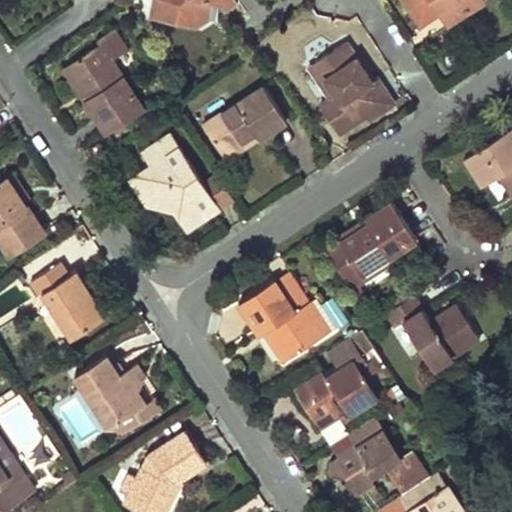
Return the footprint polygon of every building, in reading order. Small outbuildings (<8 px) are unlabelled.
[(155,0),(153,13),(197,22),(203,0),(155,0)] [(210,15),(212,0),(203,0),(197,22),(210,15)] [(409,0),(415,10),(431,0),(435,0),(440,8),(448,18),(478,0),(409,0)] [(435,0),(431,0),(415,10),(421,18),(440,8),(435,0)] [(374,75),(347,35),(316,56),(337,87),(329,92),(322,97),(341,126),(356,117),(368,109),(371,114),(397,97),(380,71),(374,75)] [(92,109),(104,128),(141,104),(99,39),(68,60),(88,89),(81,93),(92,109)] [(337,87),(316,56),(308,61),(329,92),(337,87)] [(88,89),(68,60),(62,64),(81,93),(88,89)] [(284,114),(261,78),(201,116),(222,145),(251,126),(256,133),(284,114)] [(511,122),(511,123),(480,142),(463,153),(481,180),(498,169),(511,190),(511,122)] [(251,126),(222,145),(226,152),(242,142),(256,133),(251,126)] [(200,173),(169,128),(139,148),(147,160),(135,168),(152,194),(167,195),(173,205),(179,215),(213,194),(200,173)] [(231,193),(213,165),(200,173),(213,194),(218,201),(231,193)] [(152,194),(135,168),(127,174),(145,201),(173,205),(167,195),(152,194)] [(12,172),(6,176),(21,198),(27,194),(19,183),(12,172)] [(6,176),(0,179),(0,244),(6,253),(42,229),(21,198),(6,176)] [(213,194),(179,215),(185,223),(194,217),(218,201),(213,194)] [(386,252),(417,232),(393,195),(365,213),(369,218),(341,236),(362,267),(386,252)] [(353,221),(327,238),(355,280),(390,258),(386,252),(362,267),(341,236),(369,218),(365,213),(353,221)] [(39,290),(69,335),(102,313),(79,280),(71,268),(64,273),(56,260),(27,278),(35,292),(39,290)] [(307,297),(285,265),(273,273),(294,305),(301,301),(319,329),(329,322),(311,294),(307,297)] [(294,305),(273,273),(259,282),(238,296),(258,329),(261,327),(267,323),(285,352),(319,329),(301,301),(294,305)] [(432,314),(414,288),(385,307),(395,321),(403,316),(433,363),(479,333),(457,299),(432,314)] [(267,323),(261,327),(280,355),(285,352),(267,323)] [(347,331),(325,345),(337,364),(352,354),(359,350),(347,331)] [(102,352),(71,373),(104,423),(141,399),(133,385),(139,375),(142,370),(133,360),(121,368),(115,372),(104,356),(102,352)] [(324,373),(321,367),(293,385),(304,402),(313,416),(342,399),(346,406),(348,409),(376,391),(352,354),(337,364),(324,373)] [(116,358),(104,356),(115,372),(121,368),(116,358)] [(118,429),(157,403),(139,375),(133,385),(141,399),(104,423),(118,429)] [(342,399),(313,416),(317,423),(346,406),(342,399)] [(400,449),(374,409),(356,420),(365,434),(329,457),(327,470),(343,472),(353,488),(370,477),(371,467),(400,449)] [(145,449),(120,501),(143,511),(159,511),(171,489),(165,486),(169,480),(177,476),(203,458),(195,446),(183,426),(145,449)] [(0,511),(0,504),(19,492),(0,464),(0,511)] [(469,511),(437,465),(381,502),(387,511),(392,511),(406,503),(411,511),(469,511)] [(169,480),(165,486),(171,489),(177,476),(169,480)]
